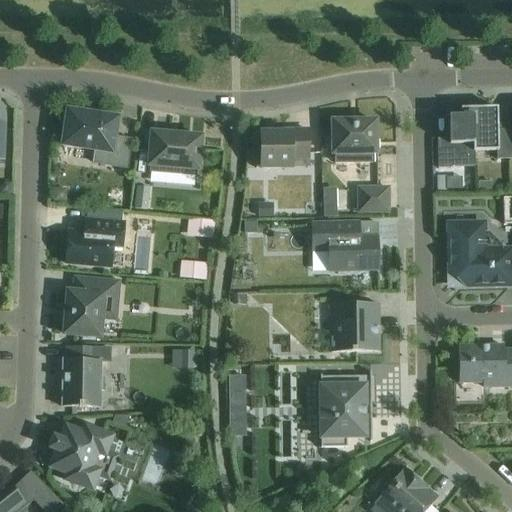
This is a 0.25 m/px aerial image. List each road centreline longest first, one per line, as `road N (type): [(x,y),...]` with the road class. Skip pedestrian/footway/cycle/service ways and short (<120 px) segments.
road 1 (residential): [(31,78),(235,101),(418,79)]
road 2 (residential): [(28,319),(31,78)]
road 3 (residential): [(426,317),(418,79)]
road 4 (residential): [(511,500),(429,429),(426,317)]
